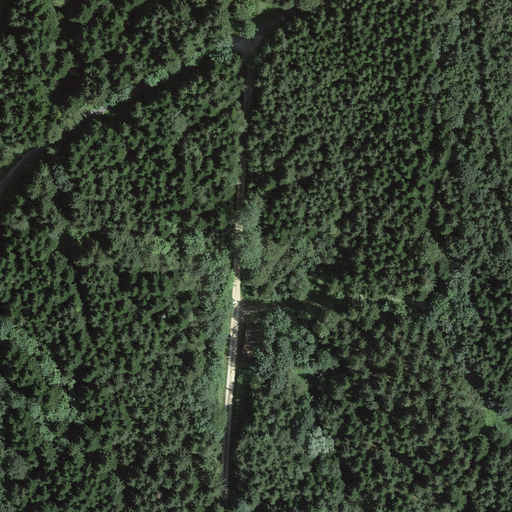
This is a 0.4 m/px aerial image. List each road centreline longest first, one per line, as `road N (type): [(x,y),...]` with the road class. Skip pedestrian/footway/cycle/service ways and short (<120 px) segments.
road 1 (track): [(225,511),(252,36)]
road 2 (track): [(0,190),(42,146),(177,68),(252,36)]
